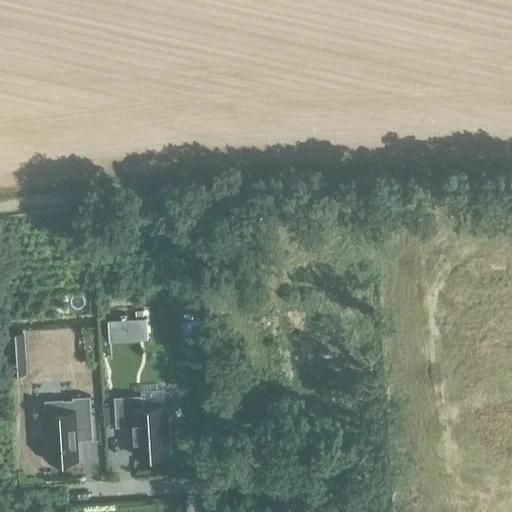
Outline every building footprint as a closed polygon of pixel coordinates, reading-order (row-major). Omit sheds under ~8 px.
[(169,229),(91,237),(98,302),(127,299),(122,250),(142,248),(143,258),(172,255),(169,229)] [(384,263),(385,280),(435,278),(434,261),(384,263)] [(511,326),(511,309),(494,309),(494,327),(511,326)] [(105,333),(108,376),(154,373),(154,370),(195,368),(192,328),(105,333)] [(22,356),(12,356),(13,371),(23,371),(22,356)] [(511,380),(502,380),(502,398),(511,397),(511,380)] [(397,400),(438,399),(438,388),(396,389),(397,400)] [(116,426),(132,425),(134,455),(170,453),(167,404),(142,405),(141,394),(114,396),(116,426)] [(64,410),(47,411),(50,460),(55,460),(56,465),(73,464),(72,459),(78,458),(76,428),(92,427),(90,395),(73,396),(73,399),(64,399),(64,410)] [(403,433),(437,435),(438,419),(404,418),(403,433)] [(43,511),(43,445),(22,445),(22,431),(1,431),(1,495),(10,495),(10,511),(43,511)] [(189,462),(188,452),(172,455),(173,465),(189,462)] [(445,479),(444,454),(400,456),(401,481),(445,479)] [(416,500),(437,500),(437,485),(415,486),(416,500)]
